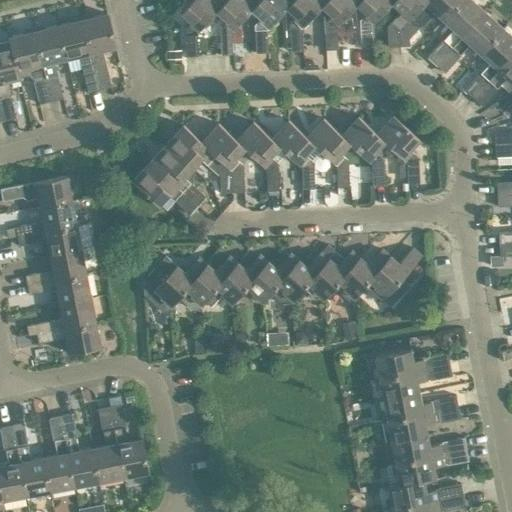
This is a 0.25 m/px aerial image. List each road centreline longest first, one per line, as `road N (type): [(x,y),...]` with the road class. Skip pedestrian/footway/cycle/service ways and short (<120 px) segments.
road 1 (residential): [(466,207),(467,138),(401,77),(146,88)]
road 2 (residential): [(181,511),(160,386),(150,371),(128,364),(8,385)]
road 3 (residential): [(511,475),(466,207)]
road 4 (residential): [(229,219),(466,207)]
road 5 (residential): [(0,155),(91,130),(146,88)]
